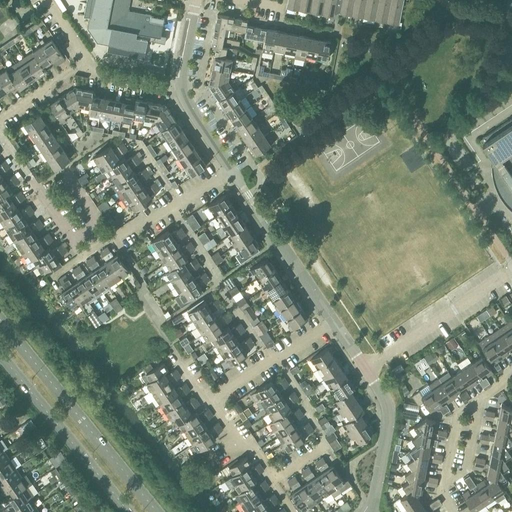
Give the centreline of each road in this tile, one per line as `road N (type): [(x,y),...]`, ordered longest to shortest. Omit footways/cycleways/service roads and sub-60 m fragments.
road 1 (tertiary): [(157,511),(0,319)]
road 2 (tertiary): [(0,351),(126,511)]
road 3 (residential): [(333,322),(230,170)]
road 4 (residential): [(511,269),(365,370)]
road 5 (residential): [(261,346),(172,206)]
road 6 (residential): [(371,511),(386,411),(365,370)]
road 7 (residential): [(82,256),(0,134)]
road 8 (residential): [(212,400),(333,322)]
